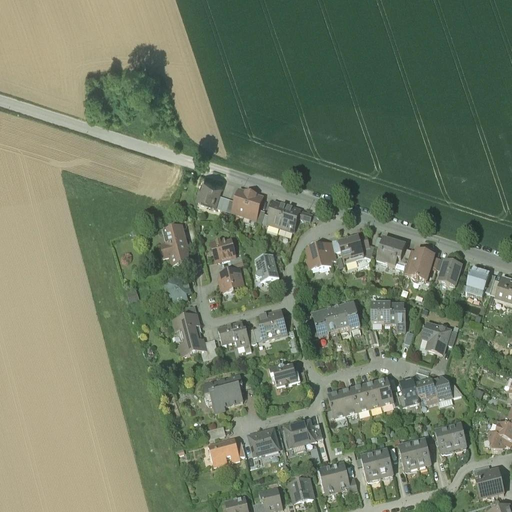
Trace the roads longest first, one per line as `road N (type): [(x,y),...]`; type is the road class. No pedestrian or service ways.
road 1 (tertiary): [(347,207),(0,103)]
road 2 (tertiary): [(511,264),(347,207)]
road 3 (residential): [(365,511),(450,490),(466,467),(506,464)]
road 4 (residential): [(311,379),(377,362),(442,373)]
road 5 (residential): [(347,207),(301,242),(289,274),(291,301)]
